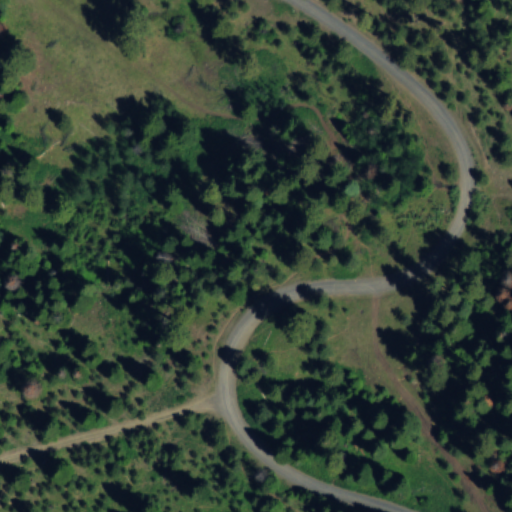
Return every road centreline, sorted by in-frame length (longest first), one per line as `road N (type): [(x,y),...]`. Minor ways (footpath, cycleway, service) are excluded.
road 1 (residential): [(390,511),(298,475),(256,443),(222,397),(223,355),(267,303),(386,280),(443,242),(467,193),(457,130),(283,0)]
road 2 (track): [(222,397),(0,462)]
